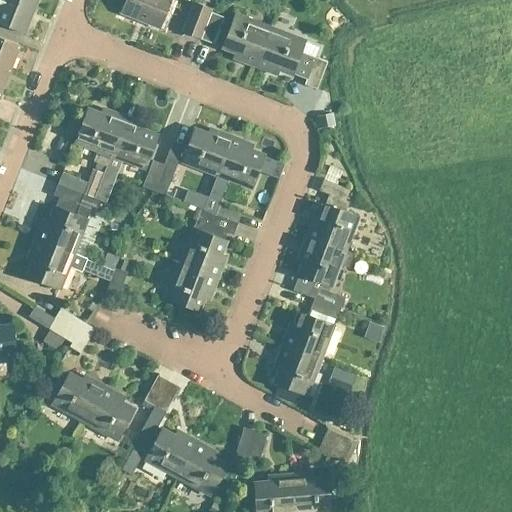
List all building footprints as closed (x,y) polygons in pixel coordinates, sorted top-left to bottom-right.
[(0,0),(0,26),(24,36),(33,12),(2,0),(0,0)] [(2,0),(33,12),(38,0),(2,0)] [(125,0),(120,13),(158,29),(169,0),(125,0)] [(211,14),(212,10),(192,2),(180,33),(189,36),(199,40),(209,14),(211,14)] [(222,18),(211,14),(209,14),(199,40),(211,45),(222,18)] [(254,67),(268,30),(234,16),(222,49),(236,54),(234,59),(254,67)] [(268,30),(254,67),(275,75),(277,70),(291,76),(303,43),(268,30)] [(0,68),(9,72),(19,48),(0,40),(0,68)] [(326,64),(314,59),(303,86),(315,90),(326,64)] [(9,72),(0,68),(0,95),(0,96),(9,72)] [(123,118),(103,110),(101,115),(87,110),(74,143),(96,151),(92,162),(96,163),(93,171),(101,174),(123,118)] [(331,115),(315,118),(318,131),(333,128),(331,115)] [(123,118),(101,174),(102,175),(103,173),(112,177),(114,171),(118,172),(122,160),(144,169),(156,136),(142,131),(144,126),(123,118)] [(194,130),(181,163),(215,176),(229,138),(209,130),(207,135),(194,130)] [(229,138),(215,176),(250,189),(263,157),(249,152),(251,147),(229,138)] [(152,192),(162,166),(151,161),(142,188),(152,192)] [(174,170),(162,166),(152,192),(164,196),(174,170)] [(82,195),(92,199),(97,188),(88,184),(62,174),(57,185),(82,195)] [(343,253),(356,218),(344,214),(348,204),(344,202),(348,192),(322,180),(318,192),(328,196),(323,206),(324,206),(319,220),(314,218),(306,239),(343,254),(343,253)] [(96,210),(99,202),(92,199),(82,195),(57,185),(53,196),(58,198),(55,208),(54,207),(48,221),(44,219),(35,241),(72,255),(86,220),(91,208),(96,210)] [(201,211),(201,212),(236,225),(241,213),(217,205),(206,200),(202,211),(201,211)] [(232,236),(236,225),(201,212),(201,211),(199,211),(195,209),(191,220),(195,222),(192,230),(179,264),(216,278),(224,258),(219,256),(224,242),(223,241),(225,234),(232,236)] [(251,209),(245,223),(257,228),(263,214),(251,209)] [(352,256),(343,253),(343,254),(306,239),(298,260),(302,262),(297,275),(329,288),(338,266),(347,269),(352,256)] [(67,268),(81,273),(86,260),(72,255),(35,241),(27,261),(32,263),(26,277),(58,290),(67,268)] [(115,268),(124,272),(128,263),(119,259),(115,268)] [(216,278),(179,264),(165,298),(197,311),(203,297),(208,299),(216,278)] [(116,299),(123,281),(126,273),(124,272),(115,268),(114,272),(109,283),(104,294),(116,299)] [(313,300),(339,310),(344,299),(317,289),(313,300)] [(339,310),(313,300),(308,312),(335,321),(339,310)] [(75,335),(76,334),(82,323),(59,310),(52,321),(75,335)] [(282,347),(318,361),(319,361),(332,326),(301,314),(295,328),(290,326),(282,347)] [(69,344),(75,335),(52,321),(46,331),(69,344)] [(76,334),(75,335),(69,344),(70,345),(68,348),(79,354),(93,330),(82,323),(76,334)] [(0,361),(14,360),(11,325),(0,326),(0,361)] [(318,361),(282,347),(273,368),(278,370),(273,384),(305,396),(319,361),(318,361)] [(83,422),(102,388),(102,387),(84,377),(81,382),(68,374),(51,404),(83,422)] [(154,407),(168,382),(158,376),(144,401),(154,407)] [(168,382),(154,407),(140,432),(155,440),(144,460),(176,478),(195,442),(177,432),(174,437),(157,428),(179,388),(168,382)] [(102,388),(83,422),(116,441),(133,411),(120,404),(123,399),(102,387),(102,388)] [(234,456),(244,459),(246,459),(254,432),(242,429),(234,456)] [(351,442),(326,430),(321,441),(347,453),(351,455),(355,444),(351,442)] [(254,432),(246,459),(257,463),(266,436),(254,432)] [(351,455),(347,453),(321,441),(316,452),(342,464),(342,463),(347,465),(351,455)] [(195,442),(176,478),(210,496),(227,466),(213,458),(216,454),(195,442)] [(289,477),(291,511),(329,511),(327,479),(312,480),(312,475),(289,477)] [(291,511),(289,477),(267,478),(268,484),(253,485),(254,511),(291,511)]
